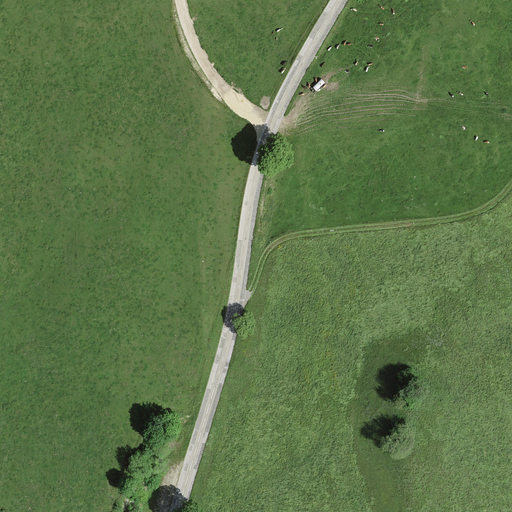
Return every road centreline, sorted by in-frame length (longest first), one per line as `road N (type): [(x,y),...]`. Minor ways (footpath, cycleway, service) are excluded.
road 1 (tertiary): [(177,511),(226,350),(269,130),(339,0)]
road 2 (track): [(511,183),(485,207),(454,217),(287,236),(269,248),(235,311)]
road 3 (track): [(180,0),(206,69),(269,130)]
